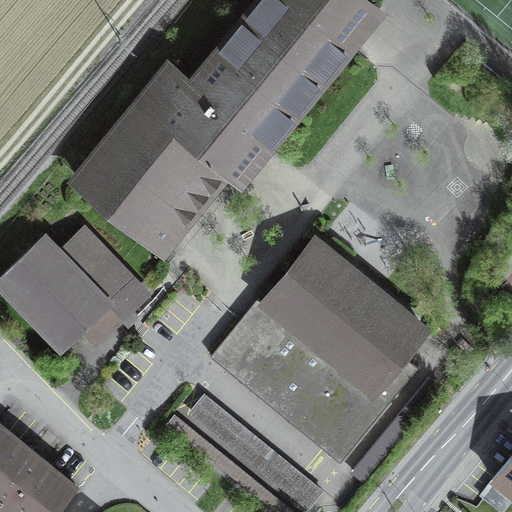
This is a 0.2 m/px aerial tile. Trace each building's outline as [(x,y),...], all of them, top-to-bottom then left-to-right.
[(257,0),(190,82),(171,67),(156,85),(165,92),(155,104),(146,97),(78,180),(144,233),(145,231),(170,251),(234,173),(240,178),(248,168),(363,28),(378,9),(366,0),(257,0)] [(491,79),(475,66),(466,76),(482,89),(491,79)] [(44,235),(0,276),(0,280),(63,346),(84,325),(99,340),(123,318),(125,321),(134,313),(131,310),(148,294),(83,226),(58,250),(44,235)] [(316,239),(278,285),(263,303),(266,305),(251,324),(248,322),(225,351),(347,450),(339,460),(340,461),(417,367),(402,354),(424,327),(316,239)] [(325,490),(204,392),(188,411),(309,510),(325,490)] [(0,500),(14,511),(53,511),(76,484),(0,422),(0,500)] [(511,492),(511,454),(493,478),(498,481),(511,492)] [(484,498),(500,511),(502,511),(511,500),(511,492),(498,481),(484,498)] [(0,511),(14,511),(0,500),(0,511)]
